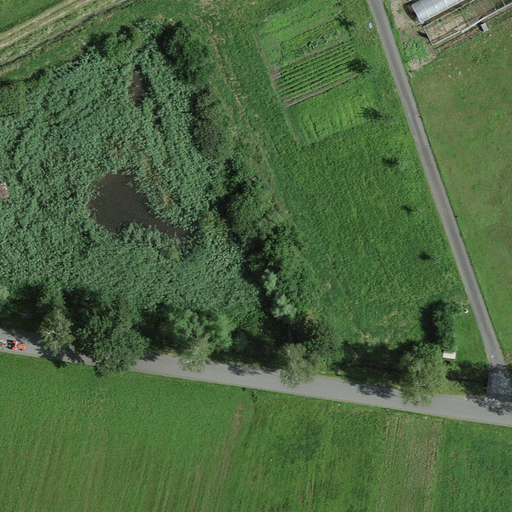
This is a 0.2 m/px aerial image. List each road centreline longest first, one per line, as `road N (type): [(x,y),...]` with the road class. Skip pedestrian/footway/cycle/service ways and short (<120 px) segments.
road 1 (unclassified): [(0,339),(511,417)]
road 2 (track): [(373,0),(500,373),(503,416)]
